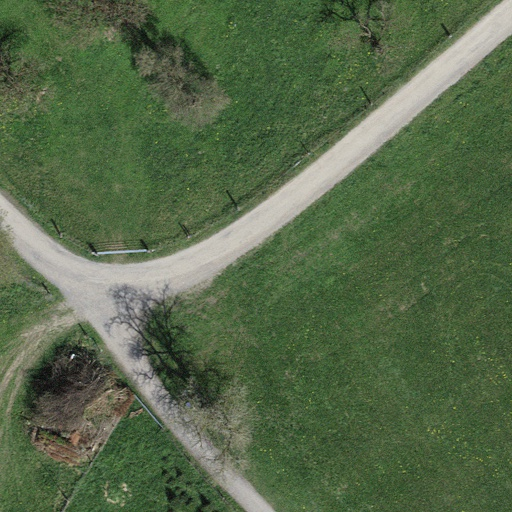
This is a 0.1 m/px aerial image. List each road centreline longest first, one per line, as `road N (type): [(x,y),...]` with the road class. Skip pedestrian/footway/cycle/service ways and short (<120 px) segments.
road 1 (track): [(511,17),(237,237),(173,274),(106,291)]
road 2 (track): [(106,291),(47,259),(0,209)]
